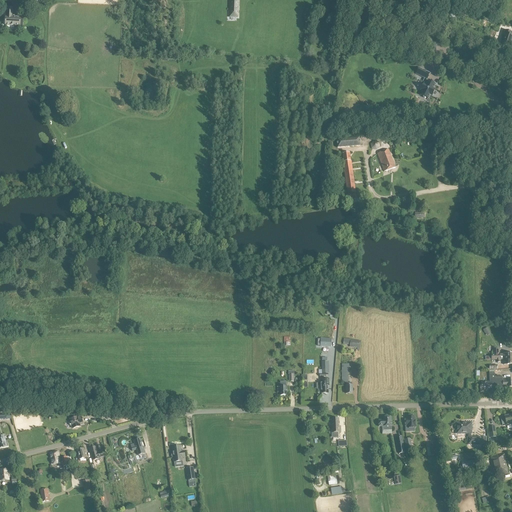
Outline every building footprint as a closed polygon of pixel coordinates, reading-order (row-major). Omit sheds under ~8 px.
[(238,0),(230,0),(230,17),(238,17),(238,0)] [(23,19),(21,18),(14,17),(13,15),(13,9),(7,8),(6,17),(5,26),(15,26),(14,30),(23,31),(23,19)] [(371,18),(365,25),(371,29),(377,22),(371,18)] [(511,33),(504,31),(503,34),(502,36),(505,37),(503,45),(504,45),(503,48),(508,49),(509,46),(510,47),(511,38),(511,33)] [(435,37),(428,50),(434,53),(441,41),(435,37)] [(418,69),(415,76),(424,80),(422,83),(425,84),(424,85),(423,85),(422,87),(421,87),(420,89),(420,90),(419,92),(421,93),(420,97),(422,98),(423,99),(424,100),(425,99),(428,101),(429,97),(432,98),(435,91),(433,90),(435,86),(427,82),(427,83),(425,82),(426,81),(427,81),(430,74),(418,69)] [(360,138),(337,140),(338,148),(360,146),(360,138)] [(431,141),(421,144),(423,150),(428,149),(427,147),(435,144),(434,141),(433,141),(433,139),(431,140),(431,141)] [(389,150),(377,154),(384,172),(396,168),(389,150)] [(350,153),(343,154),(344,162),(343,162),(348,195),(349,200),(356,199),(355,194),(356,194),(351,161),(350,153)] [(321,339),(321,347),(331,347),(332,340),(321,339)] [(322,374),(321,374),(320,374),(320,377),(326,377),(326,374),(329,374),(329,362),(322,362),(322,374)] [(350,372),(341,372),(341,380),(346,380),(346,393),(354,393),(354,379),(350,379),(350,372)] [(492,382),(492,390),(493,395),(506,394),(506,388),(508,388),(511,387),(511,379),(508,380),(503,380),(503,377),(495,378),(495,373),(489,374),(490,382),(492,382)] [(323,383),(321,383),(321,390),(322,390),(322,394),(324,394),(325,395),(327,395),(327,394),(328,394),(328,386),(329,386),(329,379),(323,379),(323,383)] [(492,382),(490,382),(482,383),(482,385),(481,385),(481,393),(488,393),(488,390),(492,390),(492,382)] [(409,429),(415,429),(415,428),(415,427),(416,427),(415,421),(415,416),(408,417),(408,420),(405,420),(406,432),(409,432),(409,429)] [(70,426),(71,427),(72,427),(73,429),(80,427),(80,425),(83,424),(81,418),(78,419),(78,417),(70,419),(71,422),(70,422),(69,423),(69,424),(70,426)] [(379,427),(383,427),(384,427),(384,431),(391,430),(391,427),(392,427),(392,421),(391,421),(391,418),(383,418),(384,420),(378,420),(377,422),(377,425),(379,427)] [(332,423),(332,436),(336,435),(336,433),(340,433),(340,427),(339,427),(338,419),(337,419),(336,419),(335,419),(332,420),(332,423)] [(468,445),(481,445),(481,438),(471,438),(471,434),(471,423),(457,424),(457,434),(468,434),(468,438),(468,445)] [(488,428),(489,438),(497,437),(496,426),(488,428)] [(402,436),(395,438),(398,454),(405,453),(402,436)] [(434,439),(435,446),(429,447),(431,454),(443,452),(440,438),(434,439)] [(140,440),(134,441),(135,444),(131,446),(133,452),(134,451),(136,456),(139,456),(145,454),(143,447),(140,440)] [(104,451),(97,453),(96,447),(90,448),(93,460),(105,457),(104,451)] [(171,452),(172,458),(174,457),(175,463),(182,461),(182,458),(185,458),(184,452),(181,452),(180,447),(172,448),(173,452),(171,452)] [(84,449),(77,451),(79,460),(86,458),(84,449)] [(59,452),(49,454),(52,465),(62,463),(62,459),(60,459),(59,452)] [(504,455),(491,458),(493,467),(491,468),(492,472),(493,472),(494,476),(508,473),(504,455)] [(194,468),(187,469),(188,474),(190,474),(190,478),(188,478),(189,481),(195,480),(194,468)] [(8,469),(0,469),(0,481),(9,480),(8,469)] [(337,485),(336,475),(328,476),(329,486),(337,485)] [(452,490),(469,487),(468,481),(459,483),(460,485),(451,486),(452,490)] [(342,487),(331,489),(332,496),(343,494),(342,487)] [(42,503),(50,501),(48,490),(40,491),(42,503)]
